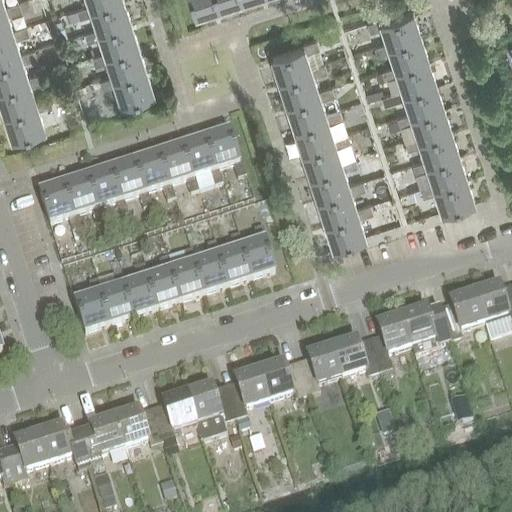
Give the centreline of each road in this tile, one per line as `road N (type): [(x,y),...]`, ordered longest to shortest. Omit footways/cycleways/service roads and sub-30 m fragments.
road 1 (residential): [(50,387),(511,238)]
road 2 (unknown): [(162,46),(186,124),(263,101),(239,23)]
road 3 (residential): [(50,387),(0,234)]
